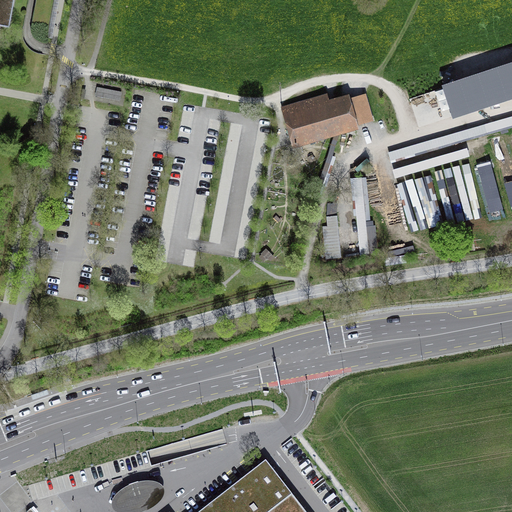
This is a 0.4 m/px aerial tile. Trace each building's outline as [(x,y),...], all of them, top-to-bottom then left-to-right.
[(0,0),(0,26),(9,28),(14,0),(0,0)] [(444,117),(446,118),(495,102),(511,96),(511,65),(437,90),(439,94),(436,91),(432,90),(428,91),(425,94),(424,98),(425,101),(427,104),(430,105),(434,105),(434,107),(431,109),(430,112),(430,115),(431,118),(434,121),(438,121),(441,120),(444,117)] [(122,92),(97,87),(96,91),(95,96),(120,101),(122,92)] [(326,97),(284,109),(293,140),(294,142),(295,145),(328,135),(355,127),(354,125),(358,124),(351,100),(347,101),(347,98),(328,104),(326,97)] [(511,116),(389,152),(391,161),(511,125),(511,116)] [(493,138),(511,206),(511,155),(506,135),(493,138)] [(491,159),(476,163),(489,212),(504,209),(491,159)] [(375,222),(365,223),(363,176),(355,177),(359,253),(369,252),(369,246),(376,246),(375,222)] [(338,214),(324,215),(326,256),(340,256),(338,214)] [(272,254),(266,248),(261,253),(266,259),(272,254)] [(46,388),(31,394),(32,398),(48,392),(46,388)] [(307,511),(268,461),(201,511),(307,511)] [(121,489),(117,492),(115,494),(114,496),(112,500),(111,503),(112,507),(114,510),(116,511),(117,511),(140,511),(142,511),(146,510),(149,508),(153,507),(156,504),(159,502),(162,499),(164,495),(164,491),(164,488),(162,486),(159,483),(155,481),(153,480),(150,480),(144,480),(138,481),(134,482),(127,485),(121,489)]
